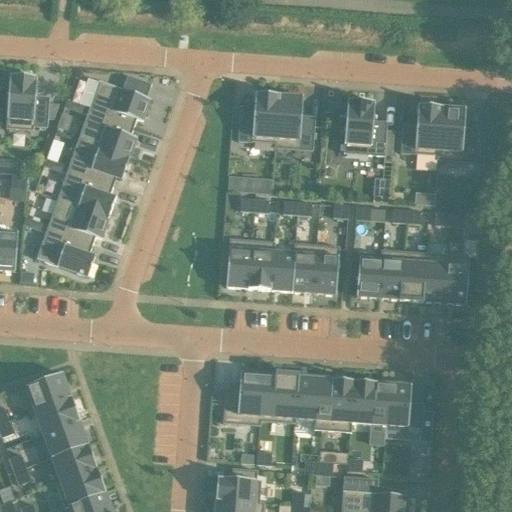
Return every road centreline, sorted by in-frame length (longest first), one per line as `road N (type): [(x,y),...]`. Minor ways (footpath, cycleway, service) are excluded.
road 1 (residential): [(447,511),(459,358),(195,339)]
road 2 (residential): [(207,61),(496,84)]
road 3 (residential): [(119,334),(207,61)]
road 4 (residential): [(0,46),(207,61)]
road 5 (residential): [(182,511),(195,339)]
